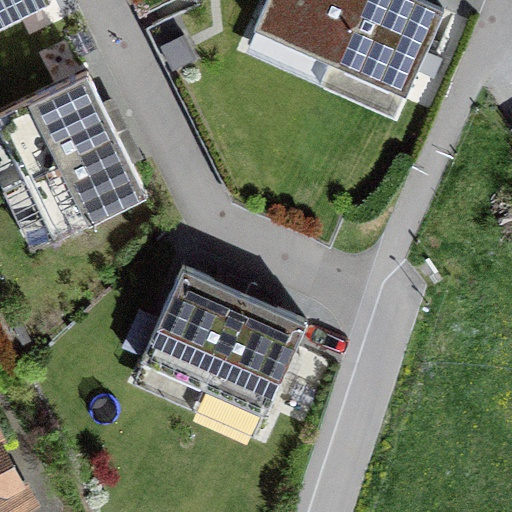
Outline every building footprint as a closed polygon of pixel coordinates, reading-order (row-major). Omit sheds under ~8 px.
[(0,0),(0,23),(47,0),(0,0)] [(265,0),(254,27),(329,61),(356,0),(265,0)] [(405,95),(443,9),(424,0),(356,0),(329,61),(405,95)] [(86,70),(0,112),(0,127),(24,177),(116,131),(86,70)] [(54,238),(147,193),(116,131),(24,177),(54,238)] [(182,264),(140,358),(203,386),(244,292),(182,264)] [(265,413),(307,320),(244,292),(203,386),(265,413)] [(0,511),(1,511),(19,503),(0,467),(0,511)]
